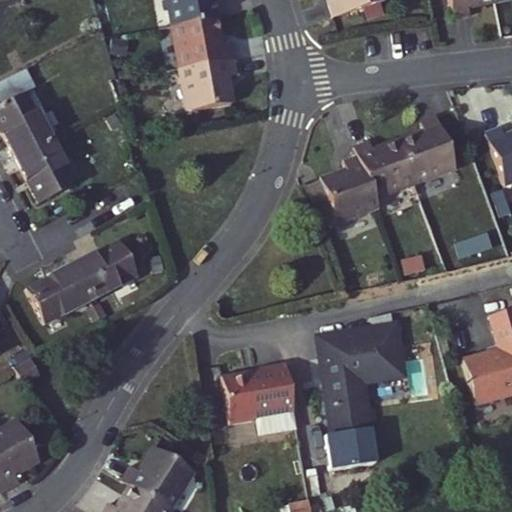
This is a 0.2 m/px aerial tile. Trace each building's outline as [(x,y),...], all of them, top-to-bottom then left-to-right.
[(213,21),(209,0),(157,0),(164,29),(213,21)] [(374,0),(329,0),(333,12),(374,0)] [(491,0),(449,0),(452,16),(474,13),(474,3),(491,0)] [(230,60),(227,41),(217,44),(213,21),(164,29),(173,70),(230,60)] [(228,103),(224,81),(234,79),(230,60),(173,70),(182,112),(228,103)] [(0,167),(37,150),(0,77),(0,167)] [(474,162),(455,113),(439,118),(441,126),(417,135),(433,178),(474,162)] [(511,178),(511,125),(508,127),(503,115),(488,121),(509,179),(511,178)] [(433,178),(417,135),(395,143),(392,135),(376,141),(379,150),(395,192),(433,178)] [(61,198),(37,150),(0,167),(0,169),(24,217),(61,198)] [(395,192),(379,150),(363,155),(367,167),(345,175),(350,195),(335,200),(343,222),(399,202),(395,192)] [(350,195),(345,175),(329,181),(335,200),(350,195)] [(126,291),(105,252),(53,278),(73,319),(126,291)] [(73,319),(53,278),(10,301),(30,341),(73,319)] [(392,371),(416,367),(411,336),(428,334),(424,313),(355,324),(358,342),(350,343),(364,424),(356,425),(362,459),(406,452),(392,371)] [(355,324),(347,325),(350,343),(358,342),(355,324)] [(433,364),(428,334),(411,336),(416,367),(433,364)] [(325,413),(313,343),(286,347),(286,350),(250,356),(258,407),(286,402),(289,420),(325,413)] [(511,393),(511,349),(506,345),(486,349),(495,396),(511,393)] [(36,384),(23,361),(1,373),(14,396),(36,384)] [(30,467),(8,427),(0,431),(0,496),(9,491),(4,482),(30,467)] [(179,493),(200,456),(162,432),(147,456),(137,450),(130,463),(140,469),(179,493)] [(119,511),(166,511),(179,493),(140,469),(124,495),(114,487),(105,503),(119,511)] [(119,511),(105,503),(99,511),(119,511)]
